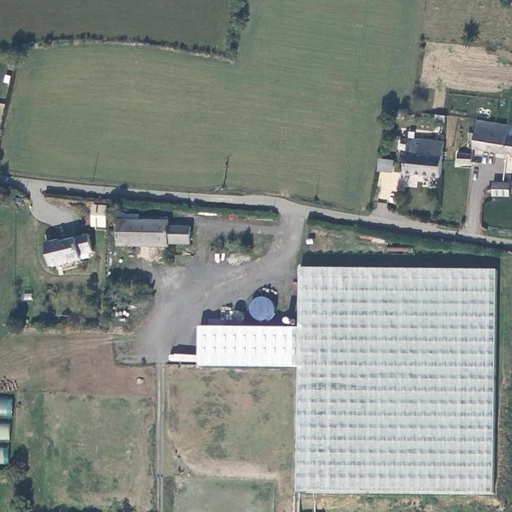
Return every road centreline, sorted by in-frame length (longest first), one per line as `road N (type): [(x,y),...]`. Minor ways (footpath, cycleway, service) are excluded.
road 1 (unclassified): [(0,178),(251,201),(511,243)]
road 2 (unknown): [(297,209),(267,264),(190,291),(169,313)]
